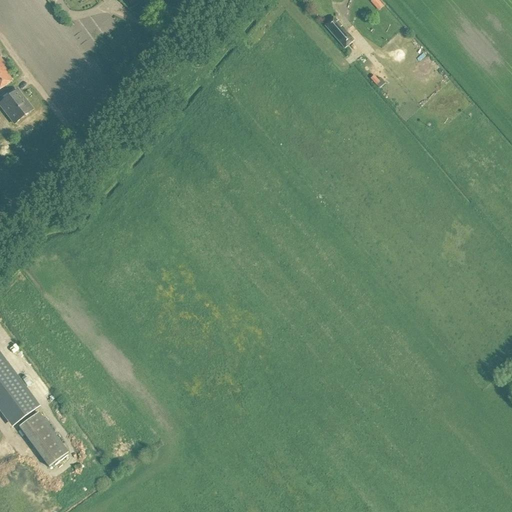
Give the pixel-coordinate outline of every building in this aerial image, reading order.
[(377,0),(374,0),(371,3),(379,12),(385,8),(377,0)] [(356,41),(336,19),(327,26),(346,49),(356,41)] [(6,71),(2,66),(4,64),(0,58),(0,90),(3,89),(11,82),(6,75),(6,71)] [(375,77),(371,80),(377,87),(380,83),(375,77)] [(380,83),(377,87),(380,89),(386,84),(383,81),(380,83)] [(0,90),(0,104),(2,103),(9,112),(7,114),(15,125),(30,113),(25,107),(27,105),(17,91),(9,97),(3,89),(0,90)] [(39,407),(0,354),(0,410),(12,427),(39,407)] [(38,417),(18,431),(47,472),(67,458),(38,417)]
